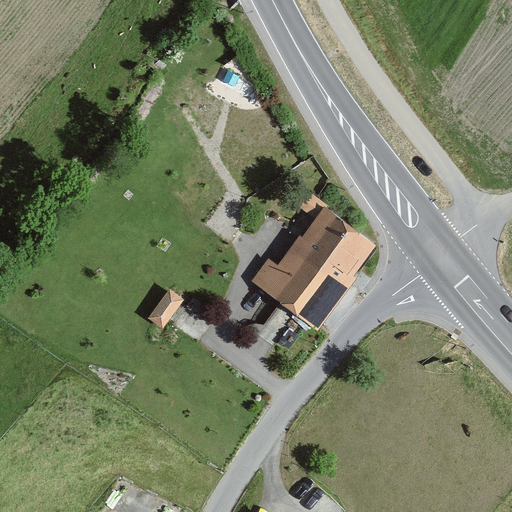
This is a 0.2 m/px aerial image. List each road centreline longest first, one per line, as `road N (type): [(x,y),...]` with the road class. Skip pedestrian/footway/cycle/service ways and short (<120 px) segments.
road 1 (tertiary): [(216,511),(319,365),(437,257)]
road 2 (secondary): [(437,257),(358,148),(273,0)]
road 3 (track): [(329,0),(482,223)]
